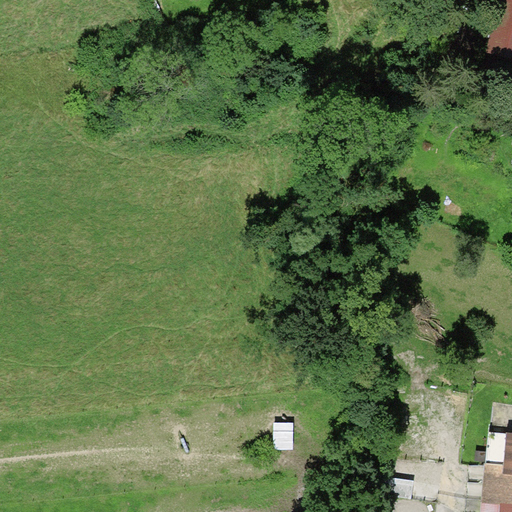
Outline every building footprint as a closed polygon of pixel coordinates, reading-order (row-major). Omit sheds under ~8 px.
[(511,0),(504,0),(502,12),(511,14),(511,0)] [(511,55),(511,14),(502,12),(493,51),(505,53),(511,55)] [(511,64),(511,55),(505,53),(502,62),(511,64)] [(488,463),(511,465),(511,433),(491,431),(488,463)] [(484,500),(511,502),(511,465),(488,463),(484,500)]
